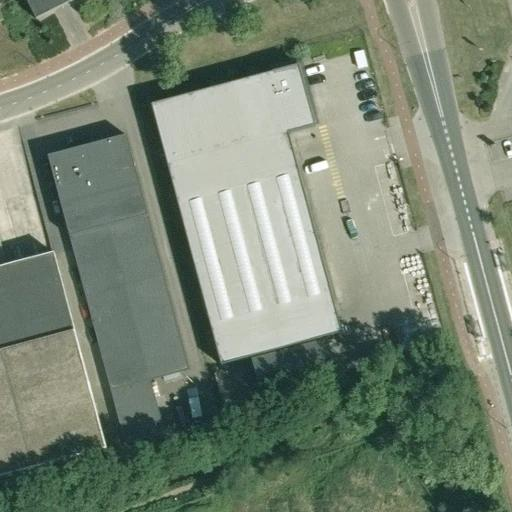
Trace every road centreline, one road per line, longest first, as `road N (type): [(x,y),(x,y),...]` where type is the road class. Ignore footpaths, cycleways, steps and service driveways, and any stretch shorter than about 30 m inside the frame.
road 1 (tertiary): [(511,396),(409,0)]
road 2 (unknown): [(109,60),(190,299),(201,380)]
road 3 (residential): [(0,108),(77,77),(212,0)]
